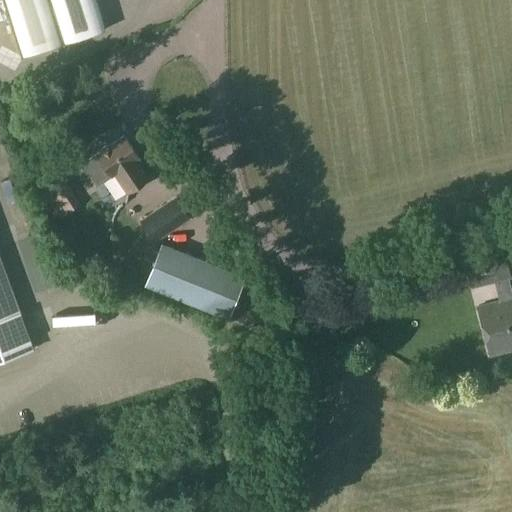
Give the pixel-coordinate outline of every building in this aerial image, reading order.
[(6,0),(12,17),(24,54),(62,43),(49,0),(6,0)] [(49,0),(62,43),(93,33),(104,30),(94,0),(49,0)] [(148,177),(136,159),(139,157),(124,135),(97,154),(83,165),(98,188),(117,176),(127,191),(148,177)] [(117,191),(104,196),(113,215),(125,210),(117,191)] [(155,239),(189,216),(175,196),(142,219),(155,239)] [(0,359),(32,348),(0,258),(0,237),(12,233),(0,198),(0,359)] [(245,277),(162,243),(145,284),(229,318),(245,277)] [(511,293),(508,278),(511,278),(504,252),(466,262),(473,287),(495,282),(500,301),(478,307),(490,356),(511,350),(511,293)] [(36,283),(25,286),(30,303),(41,300),(36,283)]
